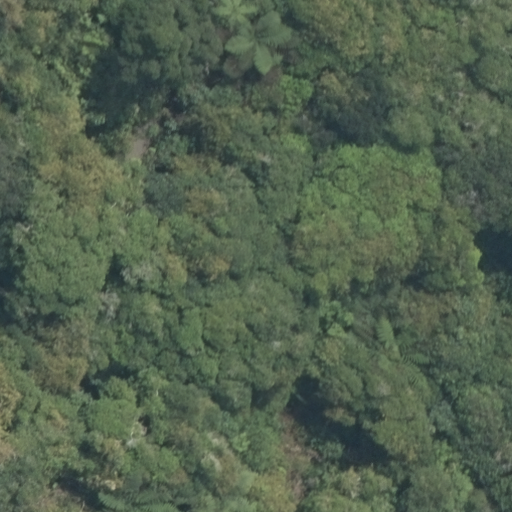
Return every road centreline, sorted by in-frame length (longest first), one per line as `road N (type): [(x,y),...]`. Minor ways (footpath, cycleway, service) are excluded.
road 1 (track): [(219,0),(181,67),(149,197),(158,341),(179,449),(205,511)]
road 2 (track): [(435,511),(413,465),(452,299),(449,168),(511,63)]
